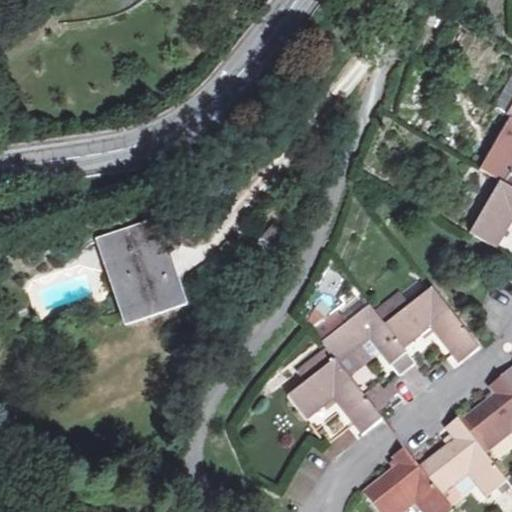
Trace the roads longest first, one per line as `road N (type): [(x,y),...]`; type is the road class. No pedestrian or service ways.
road 1 (residential): [(396,0),(304,269),(210,392),(192,459),(231,511)]
road 2 (secondary): [(0,169),(156,138),(234,77),(297,0)]
road 3 (residential): [(332,511),(348,475),(511,342)]
